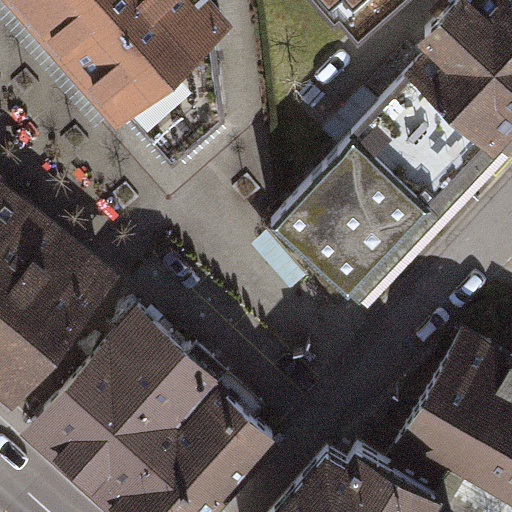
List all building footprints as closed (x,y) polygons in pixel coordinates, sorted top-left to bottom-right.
[(230,1),(229,0),(21,0),(113,104),(230,1)] [(511,0),(459,0),(427,36),(438,46),(277,221),(361,297),(511,133),(511,0)] [(331,0),(344,14),(350,9),(371,32),(406,0),(331,0)] [(0,236),(29,202),(0,178),(0,236)] [(0,379),(6,385),(107,268),(29,202),(0,236),(0,379)] [(205,511),(278,428),(140,309),(36,429),(131,511),(205,511)] [(511,340),(468,315),(389,454),(455,491),(467,472),(511,497),(511,340)] [(450,511),(445,509),(455,491),(389,454),(362,438),(351,454),(332,444),(273,511),(450,511)] [(455,491),(445,509),(450,511),(511,511),(511,497),(467,472),(455,491)]
